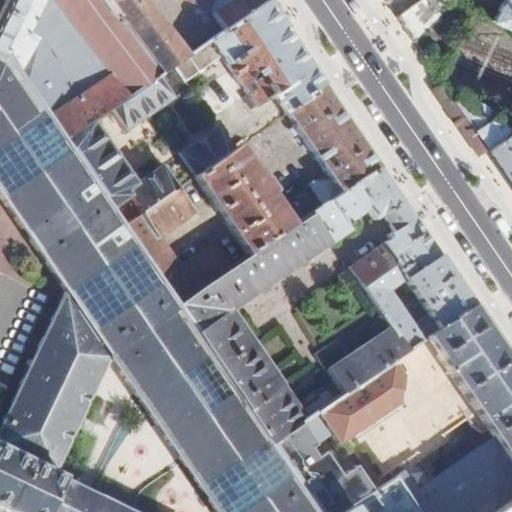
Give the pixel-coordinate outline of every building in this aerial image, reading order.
[(50,0),(9,0),(0,18),(0,59),(9,64),(62,141),(92,121),(109,111),(123,102),(50,0)] [(50,0),(123,102),(157,78),(176,65),(182,61),(141,0),(50,0)] [(184,0),(238,21),(265,1),(262,0),(261,0),(184,0)] [(273,0),(267,4),(288,35),(294,31),(294,28),(275,1),(273,0)] [(424,0),(397,20),(398,21),(413,43),(458,0),(424,0)] [(511,0),(507,0),(490,28),(511,36),(511,0)] [(284,115),(324,88),(320,81),(294,43),(288,35),(267,4),(265,1),(238,21),(188,57),(182,61),(176,65),(187,81),(221,57),(250,99),(245,103),(251,113),(273,98),(284,115)] [(314,511),(269,446),(241,404),(176,309),(149,269),(122,230),(111,212),(62,141),(9,64),(0,59),(0,510),(4,511),(314,511)] [(123,102),(109,111),(124,133),(172,99),(157,78),(123,102)] [(324,207),(379,169),(348,123),(324,88),(284,115),(330,183),(314,193),(324,207)] [(511,116),(462,97),(454,102),(473,130),(482,144),(489,154),(510,135),(511,132),(511,116)] [(135,185),(92,121),(62,141),(111,212),(129,200),(140,216),(178,191),(161,167),(135,185)] [(511,137),(510,135),(489,154),(508,181),(511,187),(511,137)] [(235,149),(194,179),(216,212),(259,183),(235,149)] [(241,404),(269,446),(305,421),(229,311),(328,243),(330,246),(358,227),(354,220),(366,212),(373,221),(381,216),(393,233),(388,237),(390,241),(346,271),(360,291),(392,268),(397,274),(406,269),(412,276),(438,257),(379,169),(324,207),(291,230),(248,259),(230,271),(176,309),(241,404)] [(216,212),(224,224),(266,194),(269,192),(261,181),(259,183),(216,212)] [(149,269),(176,309),(230,271),(215,249),(181,273),(157,238),(192,213),(178,191),(140,216),(122,230),(149,269)] [(224,224),(248,259),(291,230),(266,194),(224,224)] [(392,268),(360,291),(389,334),(403,354),(425,340),(473,307),(452,277),(438,257),(412,276),(406,269),(397,274),(392,268)] [(497,511),(511,502),(511,365),(473,307),(425,340),(468,404),(473,411),(493,442),(405,501),(412,511),(497,511)] [(390,363),(403,354),(389,334),(328,375),(342,396),(390,363)] [(269,446),(314,511),(344,511),(372,495),(338,445),(396,405),(401,379),(390,363),(342,396),(305,421),(269,446)] [(338,445),(372,495),(392,482),(405,501),(493,442),(473,411),(423,444),(396,405),(338,445)] [(344,511),(412,511),(405,501),(392,482),(372,495),(344,511)] [(511,511),(511,502),(497,511),(511,511)]
